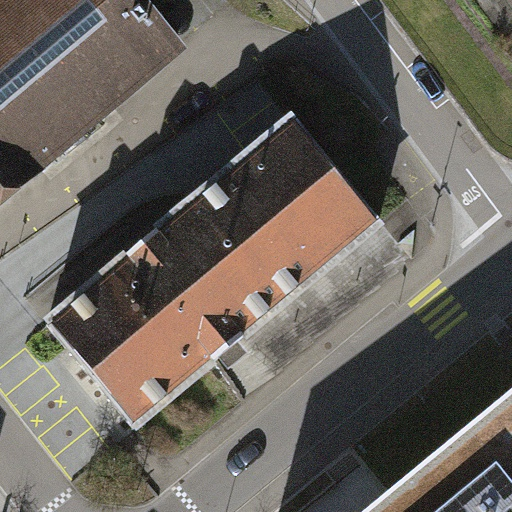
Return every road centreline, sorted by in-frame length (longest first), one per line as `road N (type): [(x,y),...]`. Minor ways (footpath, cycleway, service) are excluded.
road 1 (tertiary): [(507,243),(178,511)]
road 2 (residential): [(327,0),(507,243)]
